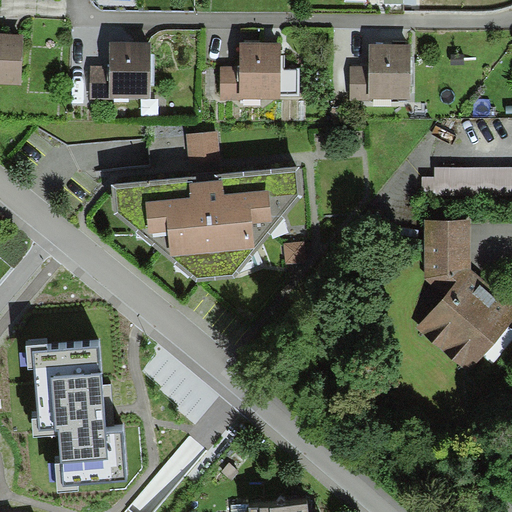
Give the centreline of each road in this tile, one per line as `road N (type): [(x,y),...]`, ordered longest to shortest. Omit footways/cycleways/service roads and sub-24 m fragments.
road 1 (residential): [(0,186),(378,511)]
road 2 (residential): [(511,16),(107,22),(88,18),(81,0)]
